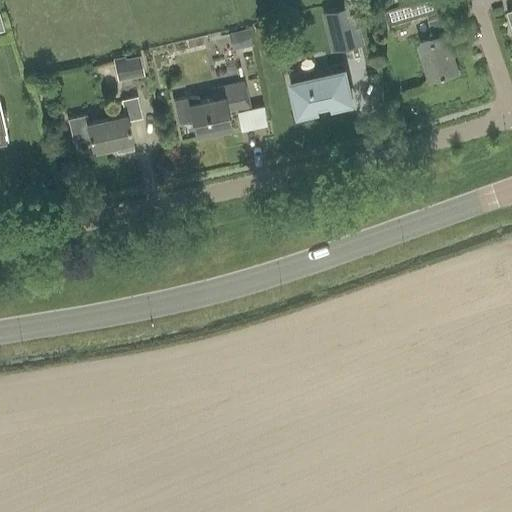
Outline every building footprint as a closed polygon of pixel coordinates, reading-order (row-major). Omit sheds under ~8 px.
[(423,0),(409,5),(413,18),(437,11),(434,0),(423,0)] [(355,4),(337,8),(347,47),(365,42),(355,4)] [(390,25),(413,18),(409,5),(386,12),(390,25)] [(431,77),(446,72),(449,77),(460,72),(448,33),(445,34),(440,18),(429,21),(434,37),(420,42),(431,77)] [(229,33),(233,50),(253,45),(249,28),(229,33)] [(119,80),(145,75),(141,55),(127,58),(126,55),(114,58),(119,80)] [(299,114),(353,102),(346,69),(291,81),(299,114)] [(214,134),(215,131),(230,127),(227,111),(250,106),(244,82),(211,89),(213,97),(201,99),(198,97),(191,96),(175,100),(180,123),(194,119),(198,135),(199,134),(201,137),(214,134)] [(127,114),(90,122),(88,114),(66,119),(72,141),(90,137),(93,149),(116,144),(117,151),(135,147),(128,120),(143,116),(138,96),(123,100),(127,114)]
